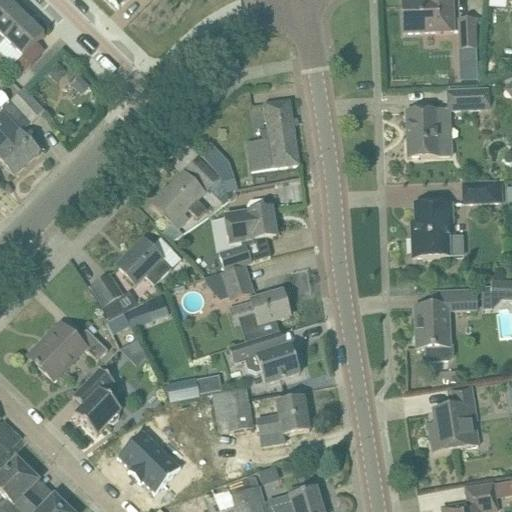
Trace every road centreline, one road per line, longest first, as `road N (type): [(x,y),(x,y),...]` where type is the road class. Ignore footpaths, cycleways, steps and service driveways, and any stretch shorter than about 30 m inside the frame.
road 1 (residential): [(380,511),(300,0)]
road 2 (residential): [(0,266),(155,91)]
road 3 (residential): [(155,91),(217,26),(284,0)]
road 4 (residential): [(110,511),(0,401)]
road 5 (residential): [(155,91),(61,0)]
